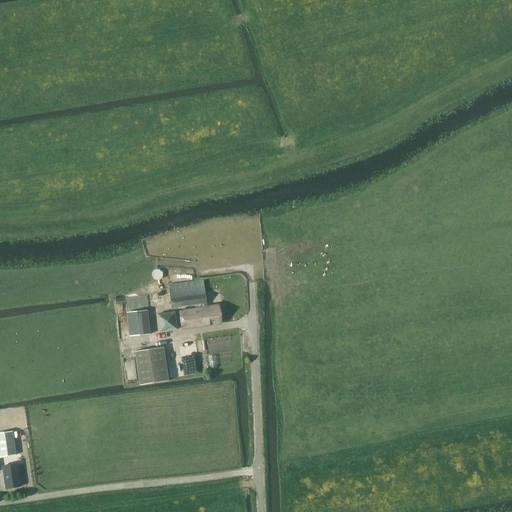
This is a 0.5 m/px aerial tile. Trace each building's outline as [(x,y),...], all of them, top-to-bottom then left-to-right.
[(162,278),(163,275),(162,272),(160,270),(157,269),(154,270),(152,272),(152,275),(152,278),(154,280),(157,281),(160,280),(162,278)] [(197,295),(195,281),(168,285),(172,308),(194,305),(195,309),(179,311),(181,330),(222,325),(219,305),(207,307),(205,294),(197,295)] [(147,296),(125,298),(126,311),(149,308),(147,296)] [(151,334),(149,316),(148,316),(147,310),(126,313),(129,337),(151,334)] [(177,330),(175,311),(156,313),(159,333),(177,330)] [(134,352),(139,385),(168,381),(163,347),(134,352)] [(0,457),(16,455),(12,431),(0,432),(0,457)] [(20,486),(17,464),(2,466),(5,488),(20,486)]
